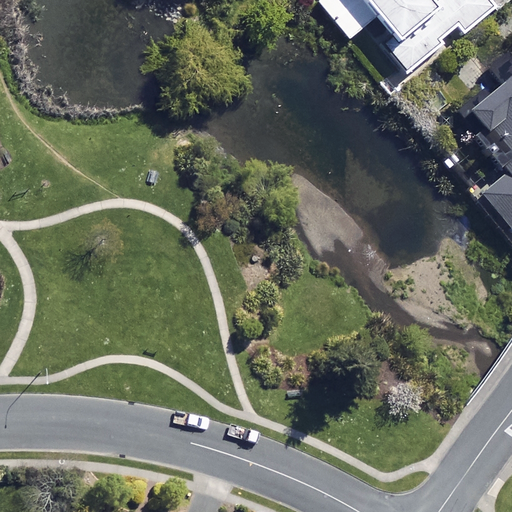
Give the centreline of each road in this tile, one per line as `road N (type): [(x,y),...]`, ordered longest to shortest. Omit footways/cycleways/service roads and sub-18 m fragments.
road 1 (residential): [(357,511),(265,466),(183,440),(0,419)]
road 2 (residential): [(511,408),(437,511)]
